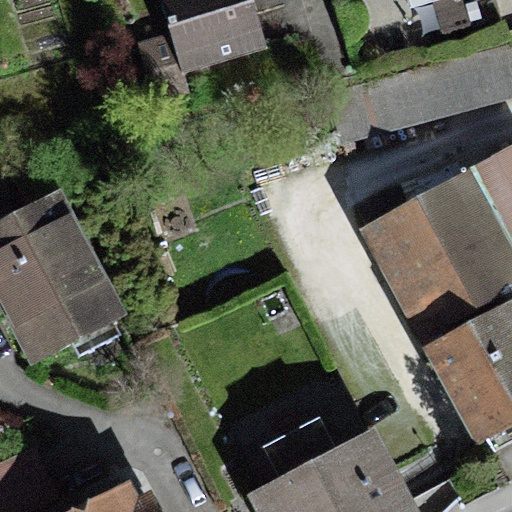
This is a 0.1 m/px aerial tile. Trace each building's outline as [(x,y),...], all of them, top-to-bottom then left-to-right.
[(238,0),(147,0),(166,80),(252,61),(238,0)] [(511,44),(334,90),(347,141),(511,98),(511,44)] [(511,151),(357,231),(421,354),(397,366),(448,466),(511,433),(511,151)] [(50,211),(0,235),(0,343),(17,379),(109,334),(50,211)] [(401,511),(367,441),(234,507),(236,511),(401,511)] [(36,445),(0,461),(0,505),(3,511),(21,511),(60,494),(36,445)] [(118,511),(106,490),(66,511),(118,511)]
